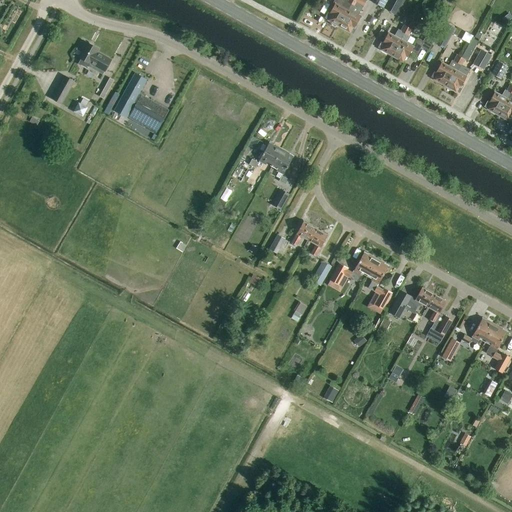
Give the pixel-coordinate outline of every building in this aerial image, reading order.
[(334,0),(332,3),(334,5),(329,14),(328,13),(325,18),(329,20),(328,21),(338,27),(352,0),(334,0)] [(352,0),(338,27),(349,33),(350,31),(353,33),(356,28),(355,28),(360,18),(357,16),(366,0),(352,0)] [(372,0),(371,2),(382,8),(386,0),(372,0)] [(389,0),(385,9),(397,16),(399,11),(404,0),(389,0)] [(445,49),(455,29),(447,24),(436,44),(445,49)] [(391,56),(407,28),(403,26),(400,31),(397,29),(393,36),(388,34),(382,43),(381,42),(379,47),(382,49),(381,51),(391,56)] [(407,28),(391,56),(402,62),(405,57),(407,58),(411,52),(416,55),(420,48),(427,52),(438,33),(431,29),(423,43),(417,39),(412,48),(406,44),(409,38),(408,37),(411,30),(407,28)] [(469,43),(473,36),(465,32),(461,38),(469,43)] [(95,71),(103,75),(111,60),(96,53),(98,49),(86,43),(83,42),(79,50),(82,52),(78,58),(80,59),(77,65),(87,70),(90,64),(96,68),(95,71)] [(492,56),(481,50),(473,64),(484,71),(492,56)] [(445,86),(461,58),(457,56),(450,68),(441,63),(436,73),(435,72),(432,77),(435,79),(434,80),(445,86)] [(461,58),(445,86),(456,92),(456,90),(460,92),(462,87),(461,87),(466,77),(458,72),(464,60),(461,58)] [(492,75),(499,79),(506,67),(499,63),(492,75)] [(134,73),(114,111),(127,118),(128,115),(158,131),(169,109),(140,93),(147,79),(134,73)] [(60,105),(73,82),(63,77),(50,99),(60,105)] [(498,116),(511,87),(511,86),(508,85),(505,91),(504,90),(501,96),(494,93),(489,102),(488,101),(485,106),(488,108),(487,110),(498,116)] [(511,102),(511,98),(511,87),(498,116),(509,122),(510,120),(511,121),(511,102)] [(86,107),(78,103),(74,111),(82,115),(86,107)] [(272,166),(280,151),(273,147),(273,146),(273,145),(271,148),(268,146),(268,145),(258,162),(259,162),(258,164),(252,160),(249,166),(255,169),(257,166),(260,168),(263,164),(265,166),(267,163),(272,166)] [(280,151),(272,166),(277,169),(276,172),(278,173),(276,177),(280,179),(278,182),(285,186),(288,180),(281,177),(282,175),(283,175),(292,159),(291,158),(291,159),(287,157),(289,154),(288,154),(288,155),(280,151)] [(250,176),(253,170),(237,163),(231,176),(241,181),(244,174),(250,176)] [(280,210),(288,196),(280,191),(272,206),(280,210)] [(308,242),(315,229),(302,223),(291,244),(296,247),(301,238),(308,242)] [(315,229),(308,242),(315,245),(310,255),(315,258),(327,236),(315,229)] [(276,255),(284,240),(277,236),(269,251),(276,255)] [(180,242),(176,249),(182,253),(187,246),(180,242)] [(259,248),(252,245),(248,251),(255,255),(259,248)] [(361,272),(367,275),(375,260),(368,256),(369,256),(368,255),(366,258),(363,256),(364,254),(363,254),(352,273),(347,270),(348,269),(339,264),(330,281),(342,288),(347,277),(350,279),(350,278),(356,282),(361,272)] [(375,260),(367,275),(373,279),(367,288),(374,292),(367,307),(379,314),(391,294),(383,290),(383,291),(376,287),(388,267),(387,267),(386,269),(382,267),(384,264),(383,265),(375,260)] [(319,286),(331,267),(323,262),(311,281),(319,286)] [(253,275),(249,282),(258,288),(262,281),(253,275)] [(401,292),(389,313),(399,319),(405,307),(414,312),(419,303),(427,307),(433,295),(421,288),(415,300),(401,292)] [(433,295),(427,307),(434,311),(429,320),(434,323),(431,328),(443,336),(452,320),(439,313),(446,302),(433,295)] [(297,322),(301,315),(305,307),(298,304),(294,311),(295,312),(291,319),(297,322)] [(485,341),(494,326),(486,322),(487,321),(486,321),(485,324),(481,322),(482,319),(471,337),(470,339),(463,335),(460,341),(467,345),(469,341),(476,345),(479,338),(485,341)] [(494,326),(485,341),(490,344),(485,354),(497,361),(492,370),(501,375),(510,358),(501,353),(500,356),(495,353),(506,333),(505,333),(504,335),(501,333),(502,330),(502,329),(501,330),(494,326)] [(361,335),(353,341),(358,348),(366,342),(361,335)] [(450,340),(441,358),(449,362),(458,344),(450,340)] [(395,366),(389,377),(393,379),(395,376),(398,378),(402,370),(395,366)] [(293,383),(302,387),(306,380),(297,376),(293,383)] [(489,380),(482,393),(490,397),(497,384),(489,380)] [(328,385),(323,397),(333,402),(338,390),(328,385)] [(450,387),(444,398),(451,402),(457,391),(450,387)] [(511,394),(505,391),(501,398),(499,400),(507,405),(509,402),(511,395),(511,394)] [(415,415),(424,398),(418,395),(409,411),(415,415)] [(490,406),(488,410),(498,416),(501,412),(490,406)] [(464,434),(460,443),(466,447),(471,438),(464,434)]
